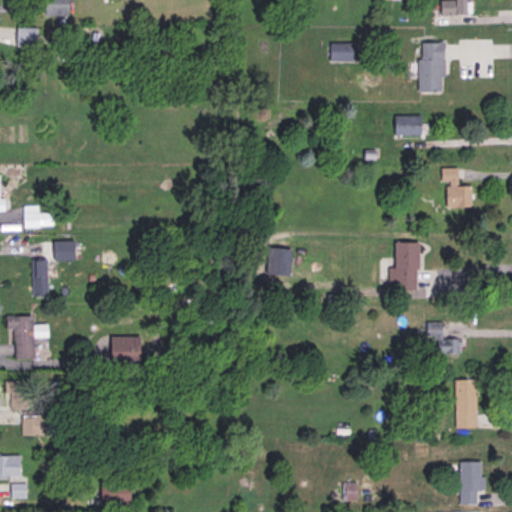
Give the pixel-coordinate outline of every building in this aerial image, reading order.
[(66,16),(66,0),(42,0),(42,16),(66,16)] [(437,0),(437,14),(466,14),(466,0),(437,0)] [(35,28),(13,28),(13,47),(35,47),(35,28)] [(441,42),(416,42),(417,92),(441,92),(441,42)] [(356,61),(356,43),(327,43),(327,61),(356,61)] [(392,117),(392,135),(417,135),(417,117),(392,117)] [(467,206),(467,186),(455,186),(454,169),(440,169),(441,207),(467,206)] [(22,229),(36,229),(36,206),(22,206),(22,229)] [(51,260),(71,260),(71,241),(51,241),(51,260)] [(392,268),(387,268),(387,289),(414,290),(415,243),(392,243),(392,268)] [(288,275),(288,248),(264,248),(264,275),(288,275)] [(29,259),(29,297),(45,297),(45,259),(29,259)] [(11,328),(13,359),(33,358),(31,337),(45,337),(45,323),(31,324),(30,314),(3,316),(4,329),(11,328)] [(439,339),(439,323),(425,323),(425,339),(435,339),(435,353),(457,353),(457,339),(439,339)] [(137,336),(107,336),(107,362),(137,362),(137,336)] [(452,429),(473,429),(473,379),(452,379),(452,429)] [(3,381),(4,392),(16,392),(15,380),(3,381)] [(19,435),(53,435),(53,415),(19,415),(19,435)] [(18,455),(0,455),(0,476),(18,476),(18,455)] [(478,462),(456,462),(456,505),(478,505),(478,462)] [(98,481),(98,505),(127,505),(127,481),(98,481)] [(23,497),(23,483),(9,483),(9,497),(23,497)]
